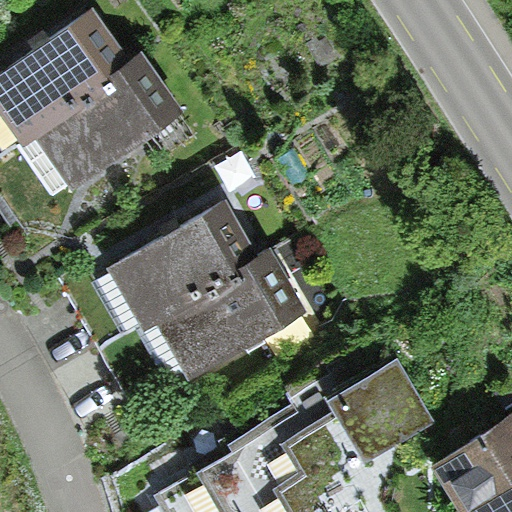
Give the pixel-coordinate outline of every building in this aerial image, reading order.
[(129,55),(90,0),(85,0),(0,60),(0,90),(26,127),(35,121),(129,55)] [(144,44),(129,55),(35,121),(72,173),(181,96),(144,44)] [(255,250),(221,189),(110,251),(145,311),(155,306),(255,250)] [(271,241),(255,250),(155,306),(186,361),(302,296),(271,241)] [(433,412),(400,352),(333,387),(366,448),(433,412)] [(375,511),(320,414),(285,431),(270,406),(230,428),(236,441),(154,488),(167,511),(375,511)] [(511,511),(511,415),(439,461),(467,506),(457,511),(511,511)]
